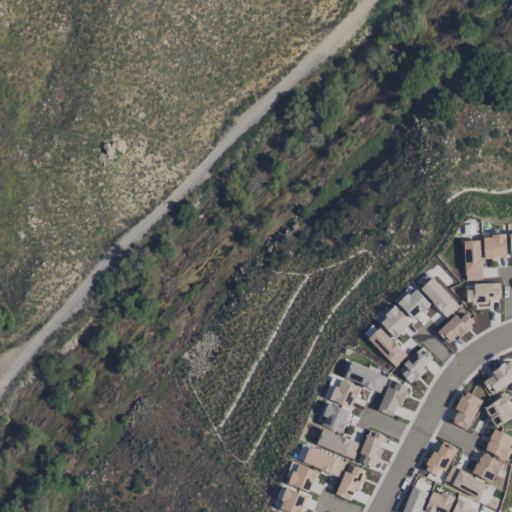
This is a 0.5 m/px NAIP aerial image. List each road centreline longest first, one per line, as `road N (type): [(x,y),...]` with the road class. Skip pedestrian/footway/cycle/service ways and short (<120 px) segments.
road 1 (track): [(0,386),(131,241),(371,0)]
road 2 (residential): [(511,333),(460,362),(378,511)]
